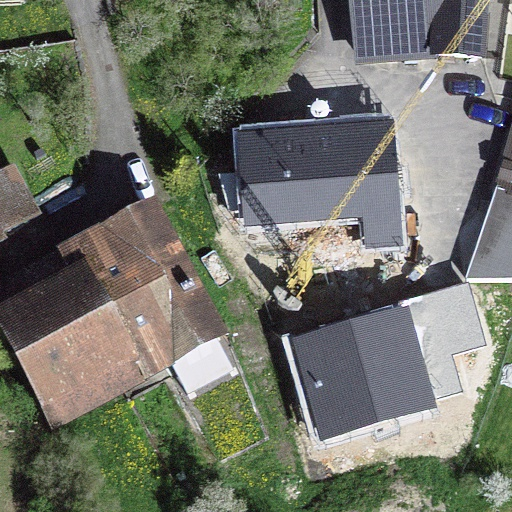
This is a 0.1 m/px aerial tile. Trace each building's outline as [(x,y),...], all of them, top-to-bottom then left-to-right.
[(511,36),(507,0),(358,0),(369,79),(511,59),(511,36)] [(410,136),(252,150),(260,238),(418,224),(410,136)] [(511,148),(507,166),(492,216),(511,221),(511,148)] [(13,162),(0,169),(0,241),(9,237),(6,230),(40,212),(13,162)] [(150,220),(0,303),(0,323),(60,430),(219,342),(150,220)] [(477,314),(414,320),(419,383),(483,378),(477,314)]
